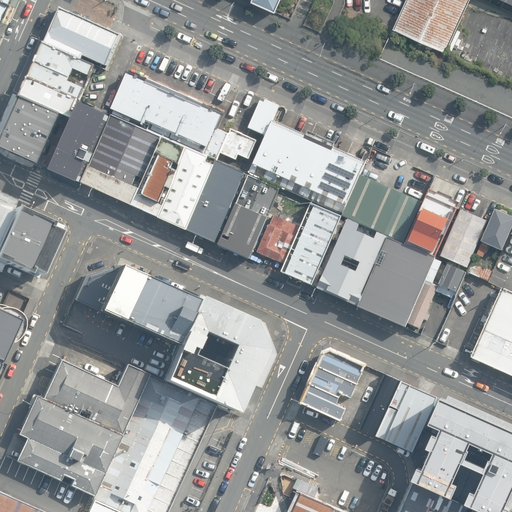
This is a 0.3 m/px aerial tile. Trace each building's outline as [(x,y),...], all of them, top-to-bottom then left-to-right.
[(281,0),(252,0),(252,2),(276,12),(281,0)] [(406,0),(393,29),(446,53),(448,50),(468,5),(469,0),(406,0)] [(122,35),(59,7),(44,41),(83,58),(84,57),(85,54),(109,65),(122,35)] [(96,62),(84,57),(83,58),(44,41),(29,75),(81,97),(86,86),(70,79),(75,68),(91,75),(96,62)] [(111,110),(112,113),(160,135),(186,147),(214,159),(216,160),(219,152),(228,133),(217,128),(225,112),(204,103),(205,100),(148,75),(147,78),(129,70),(127,74),(125,73),(109,109),(111,110)] [(81,97),(29,75),(21,93),(64,111),(77,117),(80,110),(76,108),(81,97)] [(64,111),(21,93),(5,130),(0,141),(0,146),(40,165),(64,111)] [(264,135),(270,120),(271,121),(278,105),(260,97),(247,127),(264,135)] [(53,171),(82,184),(112,114),(84,102),(80,110),(77,117),(53,171)] [(129,205),(160,135),(112,113),(112,114),(82,184),(129,205)] [(248,172),(341,214),(359,174),(360,175),(366,162),(333,146),(334,143),(306,130),(304,135),(271,121),(270,120),(264,135),(248,172)] [(129,205),(155,216),(186,147),(160,135),(129,205)] [(155,216),(183,229),(214,159),(186,147),(155,216)] [(216,160),(214,159),(183,229),(214,243),(245,173),(216,160)] [(386,236),(402,243),(421,202),(360,175),(359,174),(341,214),(340,216),(375,231),(386,236)] [(247,175),(216,244),(248,258),(278,188),(247,175)] [(434,257),(458,203),(450,199),(451,197),(436,191),(435,192),(427,188),(421,202),(402,243),(434,257)] [(0,231),(12,206),(0,200),(0,231)] [(279,271),(311,285),(340,216),(309,202),(279,271)] [(64,230),(14,209),(0,242),(0,271),(39,288),(64,230)] [(467,267),(487,220),(459,209),(439,256),(467,267)] [(493,209),(478,241),(500,250),(511,223),(511,217),(506,215),(506,212),(501,209),(497,211),(493,209)] [(268,224),(256,252),(282,263),(298,225),(273,215),(269,225),(268,224)] [(346,219),(315,288),(355,306),(386,236),(375,231),(372,237),(355,230),(358,224),(346,219)] [(402,243),(386,236),(355,306),(405,328),(407,323),(435,259),(436,258),(434,257),(402,243)] [(435,259),(407,323),(419,328),(423,319),(427,321),(430,313),(426,312),(435,291),(437,286),(432,283),(442,261),(435,259)] [(169,342),(188,296),(111,261),(108,267),(80,276),(71,298),(169,342)] [(473,262),(468,272),(487,281),(492,270),(473,262)] [(437,286),(435,291),(451,297),(452,295),(455,297),(466,272),(446,263),(437,284),(438,284),(437,286)] [(511,292),(500,287),(468,357),(511,376),(511,292)] [(197,296),(190,293),(188,296),(169,342),(155,377),(227,409),(241,379),(255,346),(243,316),(197,296)] [(255,346),(241,379),(259,387),(274,353),(262,322),(198,293),(197,296),(243,316),(255,346)] [(0,364),(3,366),(12,344),(14,345),(19,342),(22,338),(25,333),(25,327),(24,321),(22,317),(16,313),(11,311),(6,311),(0,311),(0,310),(0,364)] [(300,399),(341,418),(347,405),(338,401),(342,392),(351,396),(365,364),(366,365),(368,360),(332,344),(323,348),(300,399)] [(151,375),(128,364),(116,386),(62,362),(44,396),(122,434),(151,375)] [(402,379),(385,372),(360,427),(376,435),(402,379)] [(437,395),(402,379),(376,435),(413,451),(437,395)] [(167,511),(215,409),(150,380),(98,497),(128,511),(167,511)] [(511,420),(442,389),(430,415),(442,421),(439,428),(434,426),(428,440),(432,442),(424,461),(419,459),(413,472),(453,490),(459,477),(454,475),(463,455),(486,465),(476,485),(472,483),(466,496),(503,511),(506,511),(511,500),(507,498),(511,486),(511,420)] [(44,396),(38,395),(20,434),(26,438),(17,459),(94,495),(122,434),(44,396)] [(458,497),(415,479),(399,511),(490,511),(471,503),(458,497)] [(48,511),(0,490),(0,511),(48,511)] [(344,511),(299,493),(290,511),(344,511)] [(119,511),(94,501),(89,511),(119,511)]
